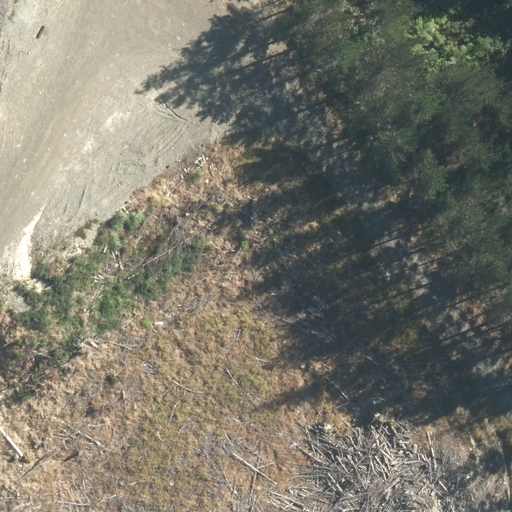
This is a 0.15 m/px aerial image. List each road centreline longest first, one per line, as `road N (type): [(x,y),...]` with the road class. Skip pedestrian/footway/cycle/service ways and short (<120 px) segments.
road 1 (track): [(511,409),(442,355),(282,112),(162,0)]
road 2 (track): [(133,0),(74,147),(0,244)]
